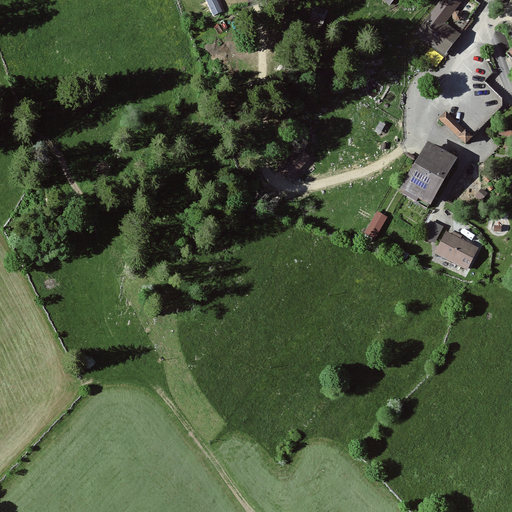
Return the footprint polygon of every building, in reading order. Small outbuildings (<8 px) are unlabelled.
[(216,0),(206,0),(214,16),(222,11),(216,0)] [(444,0),(411,44),(423,53),(430,43),(444,54),(458,36),(457,35),(464,26),(465,27),(470,21),(468,19),(478,5),(472,0),(444,0)] [(326,13),(316,10),(312,20),(322,23),(326,13)] [(445,113),(438,119),(465,145),(471,138),(445,113)] [(308,158),(297,148),(279,168),(290,179),(308,158)] [(451,162),(429,149),(407,188),(404,187),(400,193),(427,209),(431,202),(429,200),(451,162)] [(365,234),(374,239),(386,219),(377,214),(365,234)] [(435,254),(466,269),(477,249),(459,240),(461,237),(453,233),(451,236),(446,234),(435,254)]
